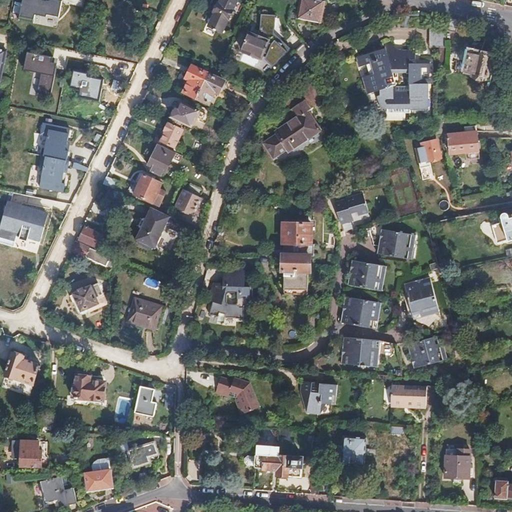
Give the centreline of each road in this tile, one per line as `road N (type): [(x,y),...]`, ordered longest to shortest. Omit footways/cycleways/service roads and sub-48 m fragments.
road 1 (residential): [(180,356),(235,144),(253,110),(308,46),(394,0)]
road 2 (residential): [(25,324),(181,0)]
road 3 (residential): [(417,511),(178,490)]
road 4 (residential): [(180,374),(25,324)]
road 5 (unclassified): [(180,356),(301,356),(330,329)]
